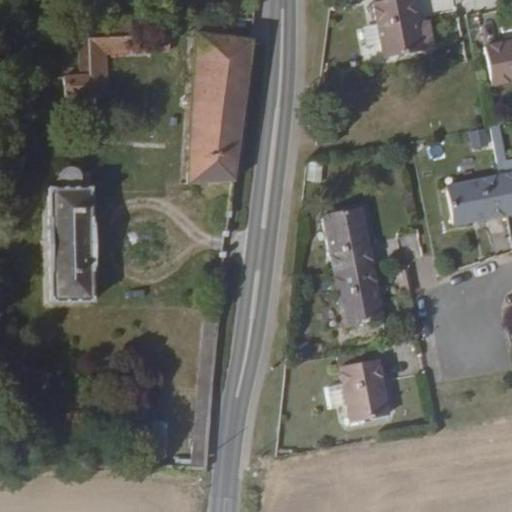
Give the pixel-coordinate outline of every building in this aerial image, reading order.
[(405,0),(377,0),(367,2),(376,56),(414,50),(405,0)] [(189,30),(66,35),(66,91),(107,91),(108,53),(191,47),(189,30)] [(194,184),(236,180),(256,38),(218,33),(194,184)] [(511,40),(478,47),(485,84),(511,79),(511,40)] [(326,122),(308,126),(312,144),(331,139),(326,122)] [(480,135),(465,137),(468,152),(482,150),(480,135)] [(54,180),(57,185),(48,185),(51,300),(94,299),(90,184),(78,184),(81,180),(81,177),(81,172),(80,169),(78,166),(74,163),(70,162),(64,162),(60,163),(57,166),(55,170),(54,175),(54,180)] [(511,212),(511,172),(492,177),(499,215),(511,212)] [(499,215),(492,177),(438,188),(445,225),(499,215)] [(363,264),(353,208),(315,215),(325,272),(363,264)] [(495,250),(509,247),(502,217),(488,220),(495,250)] [(416,228),(400,229),(401,258),(418,257),(416,228)] [(372,316),(363,264),(325,272),(334,323),(372,316)] [(367,358),(329,365),(340,420),(378,413),(367,358)]
